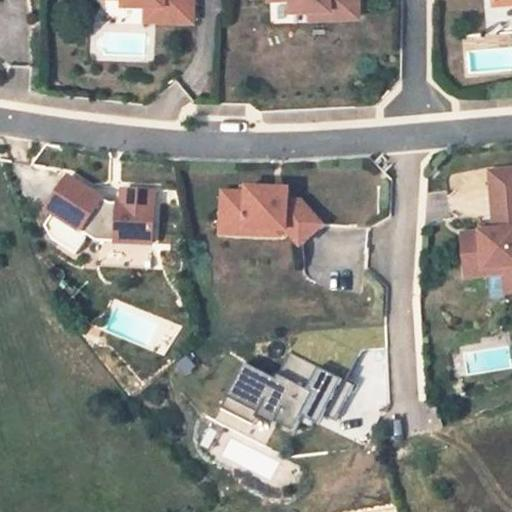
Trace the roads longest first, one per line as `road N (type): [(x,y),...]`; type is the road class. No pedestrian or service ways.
road 1 (residential): [(0,120),(209,144),(412,137)]
road 2 (residential): [(407,420),(401,303),(412,137)]
road 3 (residential): [(412,137),(416,0)]
